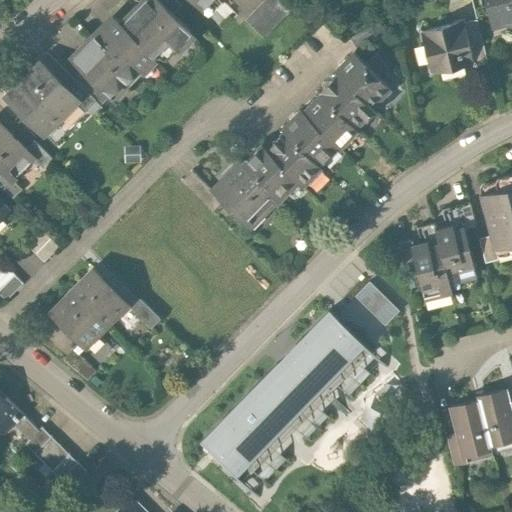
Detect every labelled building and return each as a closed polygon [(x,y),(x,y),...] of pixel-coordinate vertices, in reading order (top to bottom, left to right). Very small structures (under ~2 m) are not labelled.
[(136,0),(121,15),(160,56),(175,42),(181,48),(197,32),(176,10),(165,0),(136,0)] [(177,0),(165,0),(176,10),(182,4),(177,0)] [(197,0),(205,8),(213,0),(197,0)] [(282,0),(262,0),(245,18),(265,37),(291,8),(282,0)] [(511,0),(484,0),(492,29),(511,24),(511,0)] [(121,15),(113,7),(68,51),(84,68),(110,94),(117,101),(133,84),(129,80),(142,67),(145,70),(160,56),(121,15)] [(464,18),(420,29),(430,73),(443,70),(445,79),(464,75),(463,68),(462,64),(475,61),(465,21),(464,18)] [(462,64),(463,68),(489,61),(479,18),(465,21),(475,61),(462,64)] [(339,61),(339,69),(372,102),(391,82),(355,46),(339,61)] [(38,56),(2,92),(45,134),(81,97),(64,80),(38,56)] [(110,94),(84,68),(75,76),(94,95),(102,102),(110,94)] [(320,88),(359,125),(377,106),(372,102),(339,69),(320,88)] [(94,95),(75,76),(71,72),(64,80),(81,97),(86,102),(94,95)] [(320,88),(303,106),(341,143),(344,146),(361,128),(359,125),(320,88)] [(282,123),(284,125),(322,163),(341,143),(303,106),(302,104),(282,123)] [(0,121),(0,168),(3,171),(12,181),(15,179),(36,157),(26,147),(0,121)] [(265,144),(300,179),(306,184),(324,165),(322,163),(284,125),(265,144)] [(26,147),(36,157),(44,164),(51,157),(34,140),(26,147)] [(262,141),(242,161),(281,199),(300,179),(265,144),(262,141)] [(124,144),(125,162),(141,162),(141,144),(124,144)] [(239,158),(210,186),(223,199),(252,228),(281,199),(242,161),(239,158)] [(213,209),(223,199),(210,186),(193,169),(183,179),(213,209)] [(12,181),(3,171),(0,173),(0,183),(14,196),(23,187),(15,179),(12,181)] [(511,171),(501,174),(500,179),(486,183),(482,187),(493,233),(498,251),(502,252),(511,249),(511,171)] [(0,185),(0,217),(11,206),(0,195),(0,186),(1,186),(0,185)] [(464,217),(466,227),(476,225),(470,200),(443,207),(446,222),(464,217)] [(437,223),(440,236),(450,283),(477,277),(466,227),(464,217),(446,222),(437,223)] [(440,236),(437,223),(435,218),(416,223),(421,240),(440,236)] [(44,227),(27,245),(44,262),(62,244),(44,227)] [(498,251),(493,233),(481,236),(487,261),(499,258),(498,251)] [(450,283),(440,236),(421,240),(414,241),(419,261),(427,300),(453,294),(450,283)] [(404,265),(419,261),(414,241),(413,237),(398,241),(404,265)] [(72,285),(112,323),(130,304),(133,300),(128,295),(94,262),(72,285)] [(0,292),(6,299),(23,283),(5,265),(0,269),(0,292)] [(388,322),(402,306),(370,278),(356,294),(388,322)] [(72,285),(50,308),(89,346),(112,323),(72,285)] [(133,300),(130,304),(152,327),(162,317),(133,290),(128,295),(133,300)] [(375,345),(333,303),(200,435),(242,477),(375,345)] [(89,378),(97,369),(71,346),(63,355),(89,378)] [(478,392),(479,397),(491,445),(511,439),(511,404),(507,385),(478,392)] [(0,427),(4,432),(14,422),(23,413),(6,395),(0,401),(0,400),(0,427)] [(479,397),(450,404),(458,431),(464,456),(493,449),(491,445),(479,397)] [(23,413),(14,422),(30,438),(39,429),(23,413)] [(30,438),(25,443),(70,488),(87,471),(42,426),(39,429),(30,438)] [(464,456),(458,431),(447,433),(454,463),(465,461),(464,456)] [(149,511),(131,494),(114,511),(149,511)]
